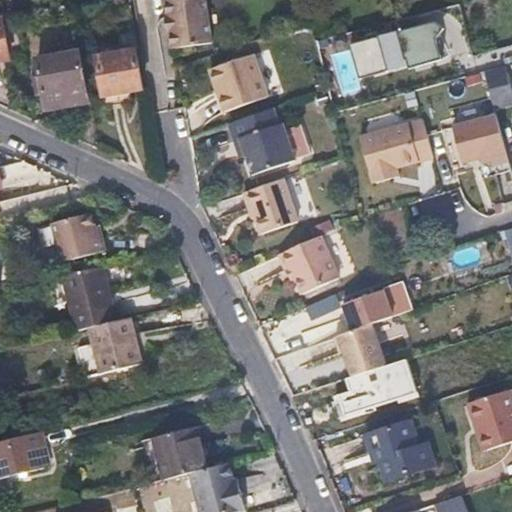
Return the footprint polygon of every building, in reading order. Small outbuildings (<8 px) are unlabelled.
[(205,0),(165,0),(167,15),(170,32),(173,48),(213,43),(205,0)] [(451,12),(346,39),(357,85),(463,57),(451,12)] [(0,61),(10,59),(2,17),(0,17),(0,61)] [(126,92),(143,88),(136,52),(120,55),(119,48),(96,52),(106,105),(128,100),(126,92)] [(48,109),(88,102),(79,55),(38,62),(48,109)] [(211,69),(224,112),(268,98),(254,56),(211,69)] [(495,111),(511,106),(511,82),(508,66),(486,71),(495,111)] [(273,109),(228,124),(234,141),(240,139),(245,155),(252,175),(295,161),(294,159),(310,154),(300,125),(285,131),(282,124),(279,126),(273,109)] [(508,162),(496,118),(453,129),(463,165),(490,158),(492,167),(508,162)] [(432,161),(422,122),(359,139),(372,186),(391,181),(388,173),(396,171),(432,161)] [(240,139),(234,141),(240,157),(245,155),(240,139)] [(396,171),(388,173),(391,181),(398,179),(396,171)] [(282,179),(243,192),(249,208),(251,207),(260,234),(297,222),(282,179)] [(93,230),(90,216),(51,226),(61,266),(105,254),(102,241),(97,242),(93,230)] [(93,230),(97,242),(102,241),(98,229),(93,230)] [(284,283),(292,299),(328,283),(310,241),(269,260),(276,274),(280,272),(284,283)] [(89,329),(117,322),(103,268),(63,277),(77,332),(89,329)] [(280,272),(276,274),(280,285),(284,283),(280,272)] [(339,337),(353,380),(390,367),(376,324),(398,317),(389,290),(344,304),(354,332),(339,337)] [(310,304),(316,338),(349,331),(343,297),(310,304)] [(131,318),(117,322),(89,329),(101,373),(143,364),(131,318)] [(397,320),(378,326),(382,340),(401,335),(397,320)] [(472,428),(480,425),(488,451),(511,443),(511,401),(509,393),(466,407),(472,428)] [(385,482),(433,466),(426,445),(418,448),(410,423),(365,438),(370,455),(375,454),(385,482)] [(480,453),(488,451),(480,425),(472,428),(480,453)] [(46,430),(38,432),(47,466),(55,464),(46,430)] [(205,472),(194,431),(140,445),(151,486),(192,476),(205,472)] [(0,478),(47,466),(38,432),(0,441),(0,478)] [(234,483),(230,466),(205,472),(192,476),(201,511),(244,511),(246,511),(241,491),(236,492),(234,483)] [(468,511),(462,496),(437,505),(439,511),(468,511)]
